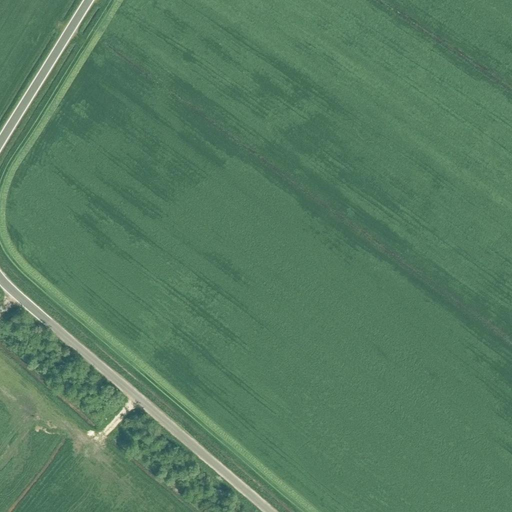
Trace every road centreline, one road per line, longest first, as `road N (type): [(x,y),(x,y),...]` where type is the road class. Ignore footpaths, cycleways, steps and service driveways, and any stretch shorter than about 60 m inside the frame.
road 1 (tertiary): [(269,511),(0,279)]
road 2 (tertiary): [(0,142),(88,0)]
